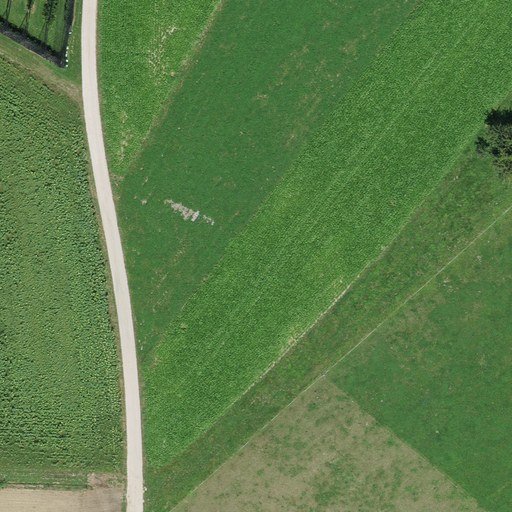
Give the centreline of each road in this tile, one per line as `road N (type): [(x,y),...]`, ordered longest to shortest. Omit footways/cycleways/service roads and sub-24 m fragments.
road 1 (track): [(135,511),(134,332),(88,51),(93,0)]
road 2 (track): [(0,479),(136,485)]
